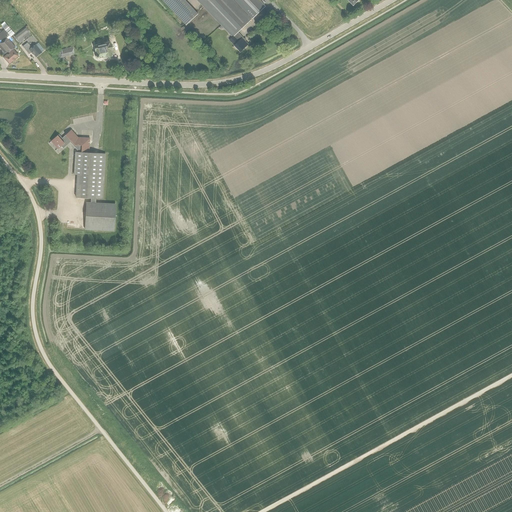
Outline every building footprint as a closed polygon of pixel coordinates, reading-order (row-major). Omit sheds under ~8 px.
[(198,14),(184,0),(162,0),(186,26),(198,14)] [(229,40),(240,52),(248,44),(243,39),(244,39),(238,32),(251,20),(231,0),(196,0),(232,37),(229,40)] [(259,0),(233,0),(253,20),(266,6),(259,0)] [(4,22),(1,25),(5,30),(10,36),(11,37),(15,34),(4,22)] [(21,32),(14,37),(17,41),(24,36),(29,32),(26,28),(21,32)] [(2,55),(4,57),(3,58),(9,65),(19,56),(13,49),(14,48),(7,39),(10,36),(5,30),(0,33),(0,48),(4,53),(2,55)] [(110,44),(109,42),(108,37),(96,40),(97,45),(94,45),(96,56),(95,57),(98,58),(99,57),(105,55),(106,57),(112,56),(112,55),(114,54),(113,49),(112,49),(111,44),(110,44)] [(29,55),(32,52),(36,57),(42,53),(36,45),(32,48),(28,43),(23,47),(29,55)] [(76,198),(80,198),(91,199),(91,203),(86,203),(85,230),(114,231),(116,205),(96,203),(96,199),(103,199),(105,154),(89,153),(90,138),(78,138),(71,130),(63,138),(60,135),(58,136),(57,136),(51,142),(58,149),(61,146),(63,148),(70,142),(77,150),(77,153),(75,153),(74,175),(77,175),(76,198)]
